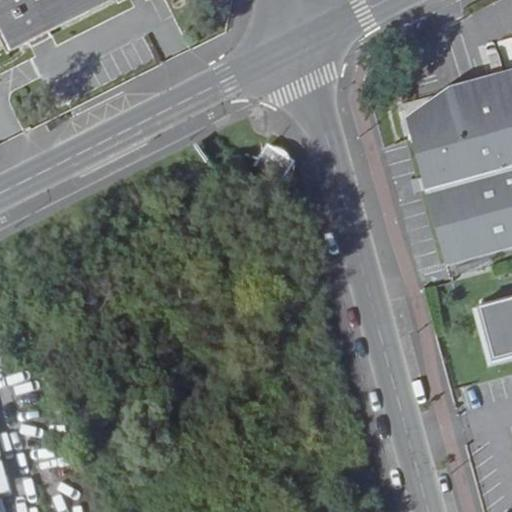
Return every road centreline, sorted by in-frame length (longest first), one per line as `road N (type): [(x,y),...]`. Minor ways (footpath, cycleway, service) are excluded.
road 1 (unclassified): [(429,511),(298,39)]
road 2 (unclassified): [(0,193),(298,39)]
road 3 (unknown): [(0,97),(146,26),(160,33),(194,96)]
